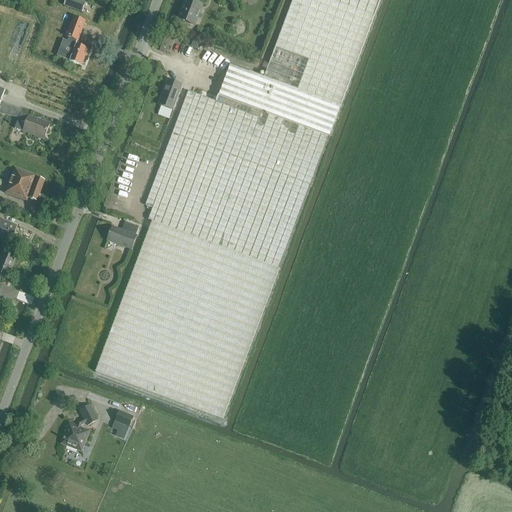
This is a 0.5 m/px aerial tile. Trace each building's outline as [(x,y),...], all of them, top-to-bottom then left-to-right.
[(78,0),(66,0),(64,6),(83,13),(86,3),(78,0)] [(151,220),(95,372),(224,420),(380,0),(292,0),(264,77),(255,74),(254,75),(230,66),(217,102),(189,92),(146,206),(153,208),(149,219),(151,220)] [(196,27),(204,6),(188,0),(187,0),(180,21),(196,27)] [(74,19),(67,37),(68,38),(66,42),(62,41),(56,57),(69,62),(68,63),(80,67),(87,49),(76,45),(77,41),(78,41),(85,23),(74,19)] [(194,39),(191,47),(197,49),(199,41),(194,39)] [(184,86),(168,80),(165,91),(164,91),(159,106),(175,111),(184,86)] [(20,114),(14,130),(44,140),(50,125),(20,114)] [(34,176),(13,169),(4,194),(25,201),(25,199),(26,198),(35,201),(43,181),(33,177),(34,176)] [(0,236),(10,241),(16,226),(0,220),(0,236)] [(108,241),(133,250),(138,236),(137,235),(140,227),(128,223),(125,231),(113,227),(108,241)] [(15,257),(2,252),(0,256),(0,278),(6,281),(15,257)] [(64,434),(60,445),(81,453),(90,432),(81,429),(82,427),(86,424),(87,427),(99,421),(91,406),(79,411),(84,420),(78,423),(77,425),(68,422),(63,434),(64,434)] [(119,412),(115,422),(118,423),(115,430),(126,435),(133,418),(119,412)]
